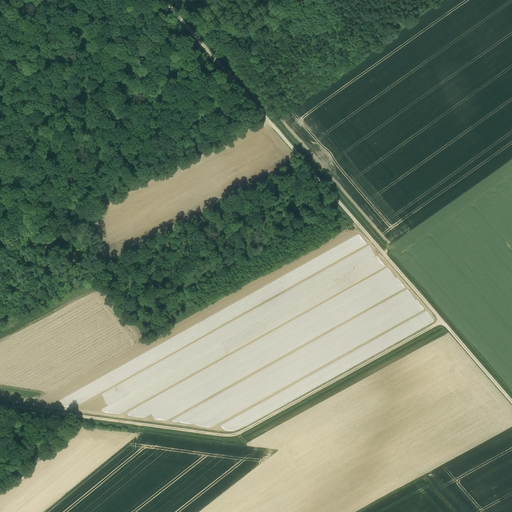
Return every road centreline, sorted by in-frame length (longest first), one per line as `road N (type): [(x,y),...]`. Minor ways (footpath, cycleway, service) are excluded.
road 1 (track): [(442,321),(232,435),(0,405)]
road 2 (track): [(163,0),(442,321)]
